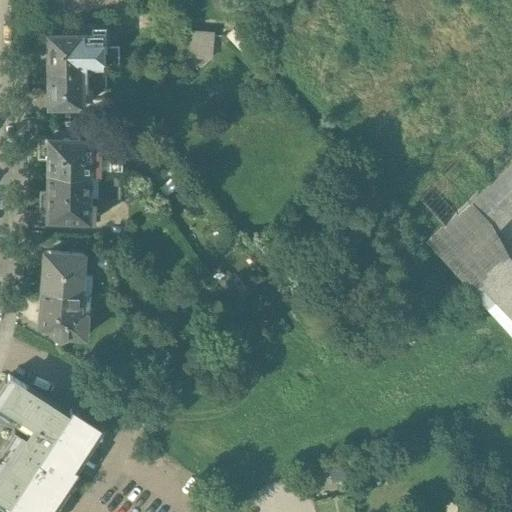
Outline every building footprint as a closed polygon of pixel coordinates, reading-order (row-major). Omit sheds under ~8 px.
[(203,53),(212,54),(215,30),(179,26),(175,62),(202,65),(203,53)] [(106,27),(91,27),(91,33),(82,33),(83,69),(86,69),(103,69),(103,65),(102,51),(106,51),(106,47),(106,27)] [(74,33),(73,32),(61,32),(61,33),(46,33),(46,36),(42,36),(42,50),(47,50),(47,70),(86,69),(83,69),(82,33),(74,33)] [(119,65),(119,46),(106,47),(106,51),(102,51),(103,65),(119,65)] [(86,69),(47,70),(47,90),(43,90),(43,104),(47,104),(48,106),(83,106),(82,89),(86,89),(86,78),(86,70),(105,70),(105,69),(103,69),(86,69)] [(103,119),(78,118),(78,137),(90,138),(90,139),(99,139),(103,139),(103,119)] [(78,137),(39,136),(38,158),(47,159),(46,174),(90,175),(97,175),(98,175),(99,139),(90,139),(90,138),(78,137)] [(511,157),(467,201),(490,224),(511,202),(511,157)] [(90,175),(46,174),(46,190),(39,190),(39,211),(46,211),(45,222),(93,223),(93,203),(89,203),(90,175)] [(98,175),(97,175),(96,198),(119,198),(119,175),(98,175)] [(490,224),(467,201),(427,241),(470,288),(502,259),(489,227),(491,225),(490,224)] [(83,253),(49,251),(47,271),(41,270),(40,289),(87,293),(90,294),(91,274),(81,273),(83,253)] [(511,269),(502,259),(470,288),(511,333),(511,269)] [(87,293),(40,289),(37,327),(53,328),(53,335),(59,339),(65,336),(84,337),(87,293)] [(47,511),(95,432),(11,382),(0,400),(0,417),(24,432),(19,440),(10,434),(0,450),(0,510),(2,511),(1,511),(47,511)] [(345,479),(340,460),(328,463),(333,483),(345,479)] [(262,493),(249,497),(252,511),(255,511),(266,509),(262,493)]
